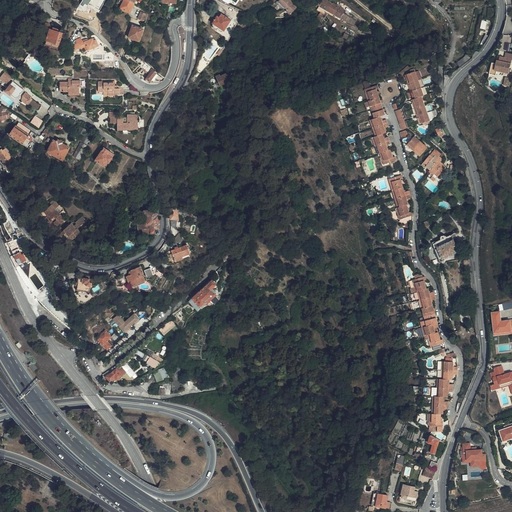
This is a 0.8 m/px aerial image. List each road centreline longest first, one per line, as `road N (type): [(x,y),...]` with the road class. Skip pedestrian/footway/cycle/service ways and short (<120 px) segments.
road 1 (residential): [(500,0),(490,45),(449,99),(480,206),(484,350),(460,421)]
road 2 (motorway): [(0,418),(92,404),(169,411),(211,441),(206,479),(186,495),(156,494),(79,448)]
road 3 (residential): [(388,88),(413,189),(417,251),(437,292),(444,333),(461,354),(452,409),(460,421)]
road 4 (motorway): [(261,511),(229,441),(181,408),(102,398),(0,412)]
road 5 (tertiary): [(158,511),(119,430),(30,315),(0,245)]
road 6 (tertiary): [(0,189),(40,244),(87,270),(115,268),(162,234),(148,158)]
road 7 (residential): [(46,0),(47,8),(90,28),(146,86),(170,76),(173,25),(191,19)]
road 8 (motorway): [(0,383),(62,455),(134,511)]
road 9 (tertiary): [(148,158),(155,120),(187,65),(191,19)]
road 10 (motorway): [(0,452),(116,511)]
road 11 (motorway): [(79,448),(0,348)]
